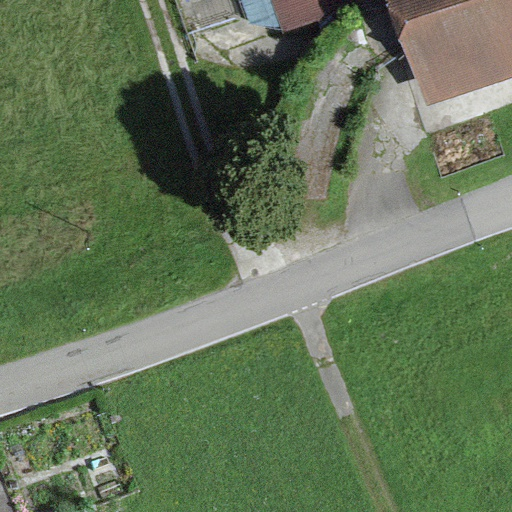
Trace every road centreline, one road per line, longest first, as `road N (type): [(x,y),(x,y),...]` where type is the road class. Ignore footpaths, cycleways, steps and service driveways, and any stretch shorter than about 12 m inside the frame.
road 1 (tertiary): [(511,207),(0,391)]
road 2 (track): [(154,0),(222,206),(274,297)]
